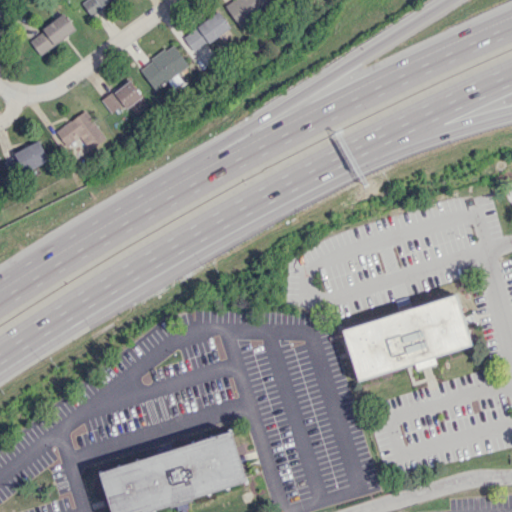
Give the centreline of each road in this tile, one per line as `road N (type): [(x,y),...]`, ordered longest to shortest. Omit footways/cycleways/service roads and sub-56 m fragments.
road 1 (motorway): [(0,351),(174,245),(394,128)]
road 2 (motorway): [(511,23),(194,181)]
road 3 (motorway): [(448,0),(295,98),(194,181)]
road 4 (motorway): [(194,181),(0,297)]
road 5 (residential): [(174,0),(52,90),(28,96),(0,81)]
road 6 (residential): [(511,477),(364,511)]
road 7 (motorway): [(394,128),(511,73)]
road 8 (motorway): [(394,128),(511,104)]
